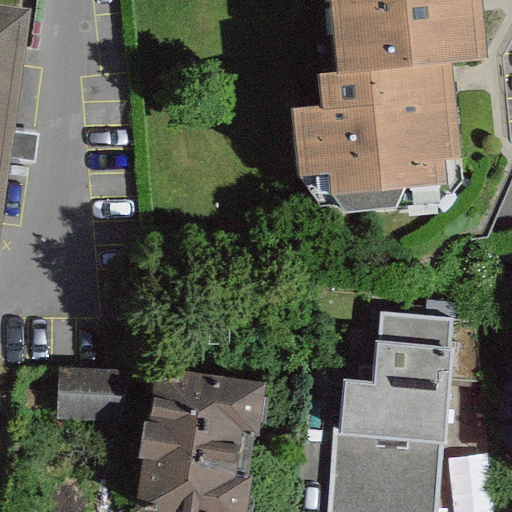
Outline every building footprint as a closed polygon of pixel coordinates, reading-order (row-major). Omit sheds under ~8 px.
[(319,0),(326,65),(307,69),(311,100),(285,102),(292,170),(303,172),(305,194),(437,186),(436,157),(455,156),(449,79),(449,69),(473,66),(469,0),(319,0)] [(0,16),(0,150),(19,20),(0,16)] [(331,511),(439,511),(453,330),(374,324),(369,393),(340,391),(331,511)] [(125,411),(126,370),(66,369),(65,410),(125,411)] [(160,370),(138,504),(183,511),(242,511),(263,387),(160,370)]
